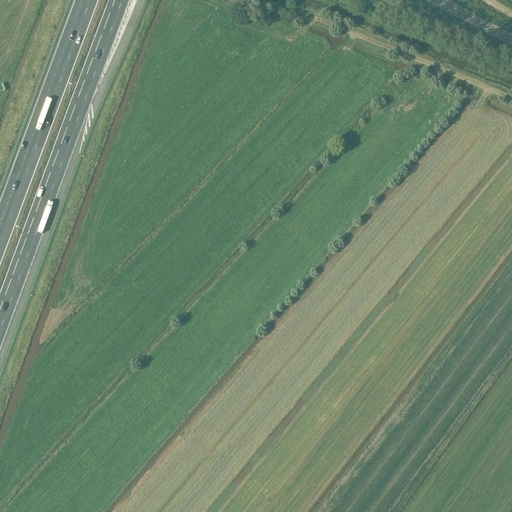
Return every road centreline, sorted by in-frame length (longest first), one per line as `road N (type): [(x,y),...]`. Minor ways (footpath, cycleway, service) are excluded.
road 1 (tertiary): [(201,0),(16,511)]
road 2 (motorway): [(0,318),(118,0)]
road 3 (motorway): [(90,0),(0,243)]
road 4 (track): [(311,18),(511,99)]
